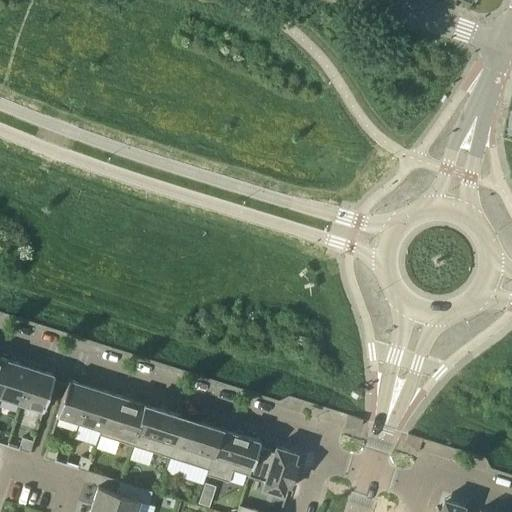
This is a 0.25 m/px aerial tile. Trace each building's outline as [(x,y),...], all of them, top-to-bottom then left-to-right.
[(0,392),(10,360),(10,359),(10,360),(0,356),(0,392)] [(12,360),(10,360),(0,392),(0,399),(20,406),(32,367),(12,361),(12,360)] [(53,374),(32,367),(20,406),(42,413),(55,374),(54,374),(53,374)] [(79,424),(91,385),(69,378),(56,417),(79,424)] [(99,434),(113,392),(91,385),(79,424),(100,431),(99,434)] [(132,444),(145,403),(113,392),(99,434),(132,444)] [(170,457),(184,415),(145,403),(132,444),(170,457)] [(206,474),(222,427),(184,415),(170,457),(208,469),(206,474)] [(248,475),(260,439),(222,427),(206,474),(229,481),(233,470),(248,475)] [(33,440),(32,440),(24,437),(20,449),(30,452),(33,440)] [(296,452),(290,450),(276,445),(274,451),(259,446),(261,440),(260,439),(248,475),(265,480),(263,486),(283,492),(286,483),(290,484),(297,463),(293,462),(296,452)] [(57,448),(48,445),(47,445),(43,457),(53,460),(57,448)] [(87,471),(91,458),(81,455),(77,467),(87,471)] [(92,506),(111,511),(135,511),(140,501),(148,503),(152,490),(119,480),(115,492),(98,486),(92,506)] [(212,497),(201,493),(197,503),(208,507),(212,497)] [(480,511),(481,509),(480,509),(479,511),(466,511),(462,511),(464,505),(444,498),(442,505),(441,508),(437,507),(435,511),(480,511)]
